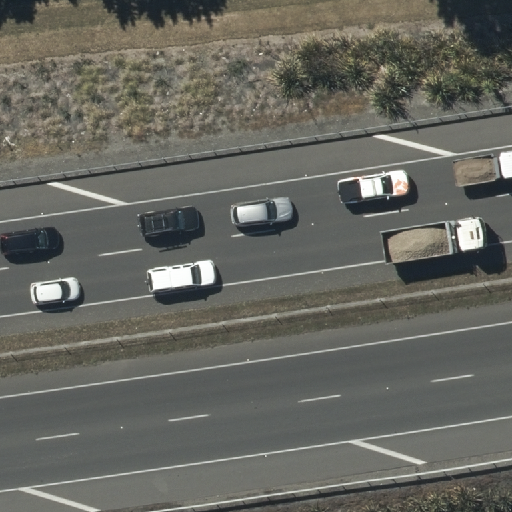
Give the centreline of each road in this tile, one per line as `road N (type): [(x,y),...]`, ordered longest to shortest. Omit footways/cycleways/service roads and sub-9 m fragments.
road 1 (motorway): [(0,268),(511,193)]
road 2 (motorway): [(511,370),(0,444)]
